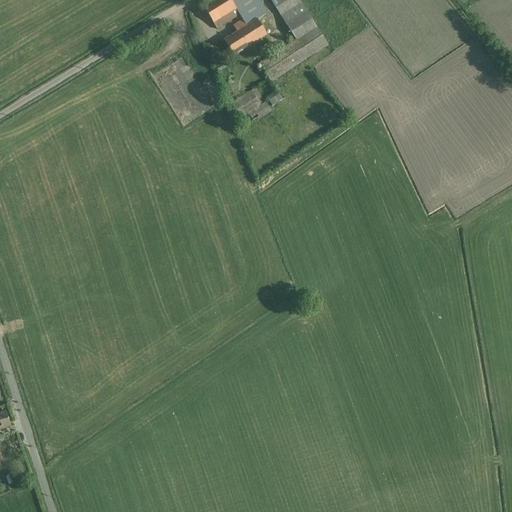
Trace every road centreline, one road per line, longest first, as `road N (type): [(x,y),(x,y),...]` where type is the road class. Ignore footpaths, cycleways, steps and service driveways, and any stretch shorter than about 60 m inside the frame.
road 1 (unclassified): [(0,115),(187,0)]
road 2 (unclassified): [(56,511),(0,340)]
